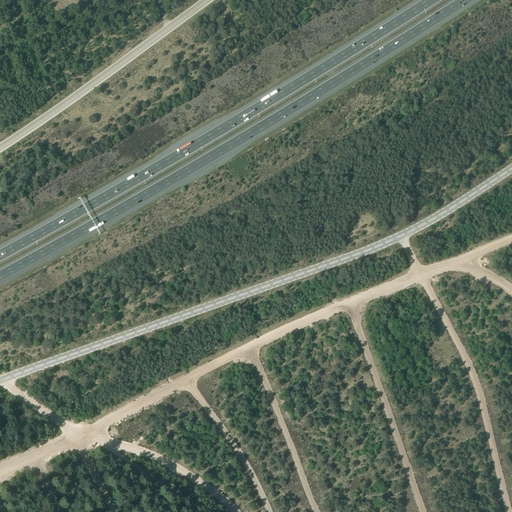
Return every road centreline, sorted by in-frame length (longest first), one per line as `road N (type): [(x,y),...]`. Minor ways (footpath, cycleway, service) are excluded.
road 1 (track): [(0,473),(265,337),(511,238)]
road 2 (motorway): [(0,276),(465,0)]
road 3 (motorway): [(432,0),(0,255)]
road 4 (unknown): [(400,236),(475,381),(508,511)]
road 5 (unknown): [(349,303),(422,511)]
road 6 (unknown): [(316,511),(249,346)]
road 7 (unknown): [(3,379),(69,428),(114,511)]
road 8 (unknown): [(93,427),(112,443),(190,473),(236,511)]
road 9 (unknown): [(186,379),(249,469),(268,511)]
